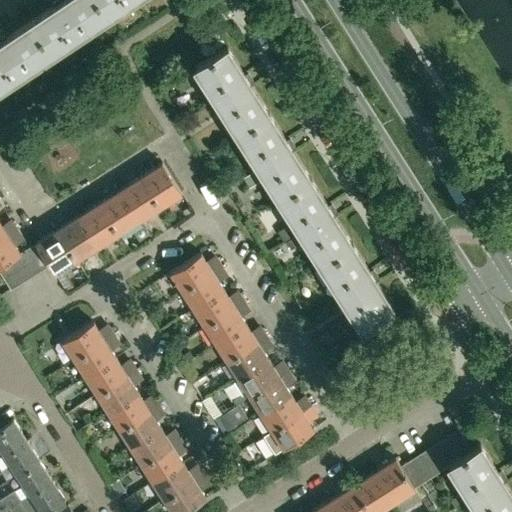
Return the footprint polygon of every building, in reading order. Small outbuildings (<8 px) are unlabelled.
[(54,0),(52,2),(54,5),(30,21),(51,53),(108,15),(97,0),(54,0)] [(97,0),(108,15),(129,0),(97,0)] [(0,86),(51,53),(30,21),(7,36),(5,33),(0,36),(0,86)] [(254,81),(248,72),(245,74),(227,45),(195,66),(237,132),(269,111),(251,83),(254,81)] [(296,147),(290,137),(287,139),(269,111),(237,132),(278,197),(311,177),(293,149),(296,147)] [(181,191),(162,162),(141,176),(159,205),(181,191)] [(141,176),(120,189),(138,218),(159,205),(141,176)] [(338,213),(331,203),(328,205),(311,177),(278,197),(320,263),(353,243),(335,215),(338,213)] [(120,189),(99,202),(118,231),(138,218),(120,189)] [(99,202),(78,215),(97,245),(118,231),(99,202)] [(78,215),(57,229),(76,258),(97,245),(78,215)] [(0,238),(17,227),(14,222),(4,228),(0,222),(0,238)] [(149,234),(143,224),(134,229),(133,232),(138,240),(149,234)] [(19,252),(12,240),(22,234),(17,227),(0,238),(0,264),(7,260),(17,253),(19,252)] [(49,264),(54,272),(76,258),(57,229),(36,242),(49,264)] [(296,237),(287,242),(292,250),(301,244),(296,237)] [(36,242),(26,248),(40,270),(49,264),(36,242)] [(377,281),(380,279),(373,268),(370,270),(353,243),(320,263),(362,329),(394,308),(377,281)] [(26,248),(19,252),(17,253),(31,276),(40,270),(26,248)] [(200,252),(171,271),(182,289),(222,264),(218,257),(208,264),(200,252)] [(21,282),(31,276),(17,253),(7,260),(21,282)] [(0,264),(0,271),(11,288),(21,282),(7,260),(0,264)] [(182,289),(193,307),(223,288),(216,276),(226,270),(222,264),(182,289)] [(193,307),(205,324),(245,298),(241,292),(230,299),(223,288),(193,307)] [(205,324),(216,341),(245,322),(238,311),(249,305),(245,298),(205,324)] [(93,320),(63,339),(75,358),(115,332),(110,326),(100,332),(93,320)] [(216,341),(227,359),(267,333),(263,327),(253,334),(245,322),(216,341)] [(75,358),(86,375),(116,356),(108,345),(118,338),(115,332),(75,358)] [(227,359),(238,376),(268,357),(261,346),(271,340),(267,333),(227,359)] [(183,362),(192,355),(188,349),(179,356),(183,362)] [(86,375),(97,393),(137,367),(133,361),(123,367),(116,356),(86,375)] [(238,376),(249,393),(289,368),(286,363),(275,369),(268,357),(238,376)] [(97,393),(108,410),(138,391),(131,380),(141,373),(137,367),(97,393)] [(249,393),(260,411),(290,392),(283,382),(293,375),(289,368),(249,393)] [(108,410),(119,427),(159,402),(155,396),(145,402),(138,391),(108,410)] [(260,411),(271,428),(311,403),(308,398),(298,404),(290,392),(260,411)] [(119,427),(130,445),(160,426),(153,415),(163,408),(159,402),(119,427)] [(311,403),(271,428),(263,433),(275,452),(313,428),(305,417),(316,410),(311,403)] [(213,418),(222,430),(225,428),(227,429),(237,423),(228,409),(213,418)] [(0,455),(26,439),(13,418),(0,426),(0,455)] [(130,445),(141,462),(181,437),(178,431),(168,438),(160,426),(130,445)] [(458,428),(448,434),(461,455),(471,448),(458,428)] [(448,434),(439,440),(451,461),(461,455),(448,434)] [(141,462),(152,480),(182,461),(175,450),(186,444),(181,437),(141,462)] [(10,462),(17,473),(39,459),(26,439),(0,455),(0,468),(1,468),(10,462)] [(443,468),(448,465),(447,463),(451,461),(439,440),(429,447),(443,468)] [(448,465),(478,511),(511,511),(511,493),(504,481),(507,479),(501,469),(498,471),(480,442),(471,448),(461,455),(451,461),(447,463),(448,465)] [(429,447),(420,453),(433,474),(443,468),(429,447)] [(420,453),(410,459),(424,480),(433,474),(420,453)] [(401,465),(395,457),(374,470),(392,500),(414,486),(401,465)] [(17,473),(30,494),(52,480),(39,459),(17,473)] [(410,459),(401,465),(414,486),(424,480),(410,459)] [(152,480),(164,498),(204,473),(200,466),(190,473),(182,461),(152,480)] [(374,470),(353,484),(370,511),(373,511),(392,500),(374,470)] [(172,511),(181,511),(205,497),(198,485),(208,479),(204,473),(164,498),(172,511)] [(29,511),(45,511),(65,500),(52,480),(30,494),(21,499),(9,507),(12,511),(23,511),(28,509),(29,511)] [(370,511),(353,484),(332,497),(341,511),(370,511)] [(0,498),(0,511),(9,507),(21,499),(15,489),(0,498)] [(341,511),(332,497),(311,510),(312,511),(341,511)] [(128,505),(131,509),(140,504),(137,499),(128,505)]
